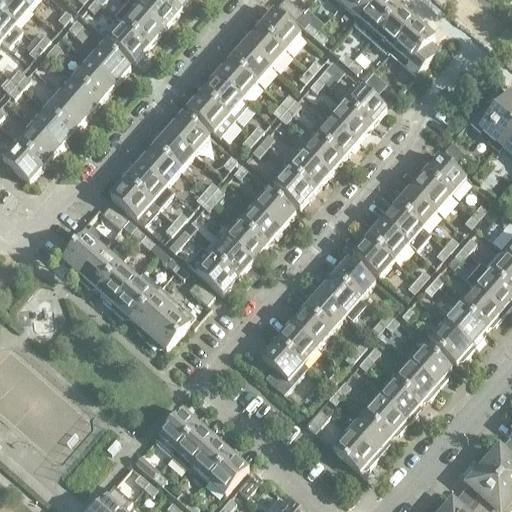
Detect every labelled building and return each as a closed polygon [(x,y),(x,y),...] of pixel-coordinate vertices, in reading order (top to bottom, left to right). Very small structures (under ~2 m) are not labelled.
[(0,0),(0,16),(16,31),(30,14),(14,0),(0,0)] [(14,0),(30,14),(42,0),(14,0)] [(80,0),(77,4),(83,9),(91,0),(80,0)] [(109,0),(99,0),(96,4),(102,9),(110,0),(109,0)] [(157,0),(147,0),(138,12),(164,35),(179,19),(157,0)] [(157,0),(179,19),(193,2),(190,0),(157,0)] [(332,0),(343,9),(350,0),(332,0)] [(350,0),(343,9),(360,24),(380,0),(350,0)] [(354,30),(371,45),(400,12),(393,6),(396,3),(392,0),(380,0),(360,24),(354,30)] [(279,11),(297,27),(304,18),(286,2),(279,11)] [(96,4),(88,13),(94,19),(102,9),(96,4)] [(116,21),(123,28),(150,51),(164,35),(138,12),(130,5),(116,21)] [(388,60),(391,57),(420,24),(410,15),(407,18),(400,12),(371,45),(388,60)] [(0,45),(2,47),(16,31),(0,16),(0,45)] [(58,25),(64,31),(72,22),(66,16),(58,25)] [(274,16),(259,32),(286,56),(301,39),(274,16)] [(408,74),(417,82),(433,63),(424,55),(435,43),(428,36),(430,33),(420,24),(391,57),(409,73),(408,74)] [(77,26),(69,35),(75,40),(83,31),(77,26)] [(123,28),(108,45),(135,68),(150,51),(123,28)] [(304,34),(314,42),(319,36),(310,28),(304,34)] [(259,32),(245,49),(272,72),(286,56),(259,32)] [(314,42),(323,50),(328,44),(319,36),(314,42)] [(37,49),(43,55),(51,46),(45,40),(37,49)] [(29,59),(35,64),(43,55),(37,49),(29,59)] [(104,49),(90,66),(116,90),(131,73),(104,49)] [(245,49),(231,65),(257,88),(272,72),(245,49)] [(56,50),(48,59),(54,64),(62,55),(56,50)] [(339,64),(348,72),(353,66),(344,58),(339,64)] [(48,59),(40,68),(46,73),(54,64),(48,59)] [(231,65),(216,81),(243,105),(257,88),(231,65)] [(90,66),(75,83),(102,106),(116,90),(90,66)] [(308,75),(314,80),(322,71),(316,66),(308,75)] [(348,72),(357,80),(362,74),(353,66),(348,72)] [(11,84),(17,89),(25,80),(19,75),(11,84)] [(299,84),(305,89),(314,80),(308,75),(299,84)] [(326,75),(318,84),(324,90),(332,81),(326,75)] [(25,80),(17,89),(23,95),(31,86),(25,80)] [(216,81),(202,97),(229,121),(243,105),(216,81)] [(75,83),(61,99),(88,122),(102,106),(75,83)] [(3,93),(9,99),(17,89),(11,84),(3,93)] [(318,84),(310,93),(316,99),(324,90),(318,84)] [(9,99),(11,101),(15,104),(23,95),(17,89),(9,99)] [(402,97),(395,90),(386,99),(394,106),(402,97)] [(361,91),(346,108),(373,132),(388,115),(361,91)] [(187,114),(214,138),(221,144),(236,128),(229,121),(202,97),(187,114)] [(61,99),(47,115),(73,139),(88,122),(61,99)] [(281,109),(287,115),(295,105),(289,100),(281,109)] [(491,150),(495,154),(511,134),(511,100),(497,116),(487,107),(469,127),(481,138),(484,134),(496,144),(491,150)] [(295,105),(287,115),(293,120),(302,111),(295,105)] [(346,108),(331,124),(358,148),(373,132),(346,108)] [(273,118),(279,124),(287,115),(281,109),(273,118)] [(47,115),(32,132),(59,155),(73,139),(47,115)] [(279,124),(282,126),(285,129),(293,120),(287,115),(279,124)] [(183,119),(168,136),(195,159),(210,142),(183,119)] [(331,124),(317,141),(344,164),(358,148),(331,124)] [(250,140),(257,145),(265,136),(258,131),(250,140)] [(32,132),(18,148),(45,171),(59,155),(32,132)] [(511,160),(510,163),(511,164),(511,134),(495,154),(499,157),(504,151),(511,158),(511,160)] [(168,136),(154,152),(180,175),(195,159),(168,136)] [(242,149),(248,154),(257,145),(250,140),(242,149)] [(261,149),(267,154),(275,145),(269,140),(261,149)] [(317,141),(303,157),(329,181),(344,164),(317,141)] [(445,156),(458,167),(466,158),(453,147),(445,156)] [(45,171),(18,148),(3,165),(30,188),(45,171)] [(253,158),(259,163),(267,154),(261,149),(253,158)] [(154,152),(139,168),(166,192),(180,175),(154,152)] [(303,157),(288,173),(315,197),(329,181),(303,157)] [(224,170),(230,176),(238,167),(232,161),(224,170)] [(440,161),(425,177),(451,201),(466,184),(440,161)] [(139,168),(125,184),(159,215),(174,198),(166,192),(139,168)] [(242,171),(234,180),(240,185),(248,176),(242,171)] [(288,173),(273,190),(300,214),(315,197),(288,173)] [(425,177),(410,194),(437,217),(451,201),(425,177)] [(110,201),(137,225),(144,231),(159,215),(125,184),(110,201)] [(205,197),(211,202),(219,193),(213,187),(205,197)] [(219,193),(211,202),(217,207),(225,198),(219,193)] [(254,211),(281,235),(296,218),(269,194),(254,211)] [(410,194),(396,210),(423,233),(437,217),(410,194)] [(196,206),(203,211),(211,202),(205,197),(196,206)] [(203,211),(205,213),(209,216),(217,207),(211,202),(203,211)] [(497,211),(505,218),(511,209),(511,208),(505,202),(497,211)] [(111,210),(103,219),(121,235),(129,226),(111,210)] [(396,210),(382,226),(408,250),(423,233),(396,210)] [(240,228),(267,251),(281,235),(254,211),(240,228)] [(473,220),(479,225),(487,216),(481,211),(473,220)] [(182,218),(174,227),(180,232),(188,223),(182,218)] [(465,229),(471,234),(479,225),(473,220),(465,229)] [(490,225),(484,220),(476,230),(482,235),(490,225)] [(382,226),(367,242),(394,266),(408,250),(382,226)] [(166,236),(172,242),(180,232),(174,227),(166,236)] [(192,227),(184,236),(190,242),(199,233),(192,227)] [(226,244),(252,267),(267,251),(240,228),(226,244)] [(67,274),(77,283),(103,253),(109,246),(91,231),(62,264),(70,271),(67,274)] [(132,239),(141,247),(146,241),(137,233),(132,239)] [(184,236),(176,246),(182,251),(190,242),(184,236)] [(146,241),(141,247),(150,255),(155,249),(146,241)] [(353,259),(379,283),(394,266),(367,242),(353,259)] [(511,242),(501,255),(505,259),(511,264),(511,242)] [(453,243),(445,252),(451,258),(459,249),(453,243)] [(211,260),(238,284),(252,267),(226,244),(211,260)] [(471,244),(463,253),(469,258),(477,249),(471,244)] [(187,269),(223,300),(238,284),(211,260),(202,252),(187,269)] [(437,262),(443,267),(451,258),(445,252),(437,262)] [(90,289),(97,295),(120,268),(103,253),(77,283),(88,292),(90,289)] [(463,253),(455,262),(461,267),(469,258),(463,253)] [(511,264),(505,259),(490,276),(511,295),(511,264)] [(166,269),(175,277),(180,271),(171,263),(166,269)] [(348,264),(333,281),(360,304),(375,287),(348,264)] [(101,304),(112,313),(137,283),(120,268),(97,295),(104,301),(101,304)] [(180,271),(175,277),(184,285),(189,279),(180,271)] [(416,285),(422,290),(430,281),(424,276),(416,285)] [(511,295),(490,276),(475,293),(505,319),(511,310),(511,307),(511,305),(511,295)] [(124,319),(131,325),(160,292),(143,277),(137,283),(112,313),(122,322),(124,319)] [(441,278),(433,287),(439,292),(447,283),(441,278)] [(333,281),(319,297),(346,321),(352,326),(366,310),(360,304),(333,281)] [(408,294),(414,299),(422,290),(416,285),(408,294)] [(215,302),(197,286),(189,295),(207,311),(215,302)] [(433,287),(425,296),(431,301),(439,292),(433,287)] [(136,334),(146,343),(177,307),(160,292),(131,325),(138,331),(136,334)] [(460,310),(487,334),(493,327),(496,329),(505,319),(475,293),(460,310)] [(319,297),(305,313),(331,337),(346,321),(319,297)] [(177,307),(146,343),(156,352),(158,349),(166,356),(195,323),(177,307)] [(445,327),(474,353),(483,343),(481,341),(487,334),(460,310),(445,327)] [(305,313),(290,330),(317,353),(331,337),(305,313)] [(402,322),(408,327),(416,318),(410,313),(402,322)] [(388,317),(380,327),(386,332),(393,322),(388,317)] [(393,322),(386,332),(392,337),(400,328),(393,322)] [(372,336),(378,341),(386,332),(380,327),(372,336)] [(429,345),(456,369),(463,361),(465,364),(474,353),(445,327),(429,345)] [(290,330),(276,346),(302,370),(317,353),(290,330)] [(265,383),(283,400),(307,374),(302,370),(276,346),(261,362),(274,374),(265,383)] [(354,356),(360,361),(368,352),(362,347),(354,356)] [(409,368),(439,394),(448,384),(445,381),(452,373),(425,350),(409,368)] [(367,362),(374,367),(381,358),(375,352),(367,362)] [(346,365),(352,371),(360,361),(354,356),(346,365)] [(359,371),(366,376),(374,367),(367,362),(359,371)] [(394,385),(421,408),(427,402),(430,404),(439,394),(409,368),(394,385)] [(325,388),(331,394),(339,385),(333,380),(325,388)] [(320,385),(314,392),(318,395),(319,395),(324,389),(320,385)] [(379,402),(408,428),(417,418),(415,415),(421,408),(394,385),(379,402)] [(345,387),(337,396),(343,401),(351,392),(345,387)] [(337,396),(329,405),(335,411),(343,401),(337,396)] [(364,419),(391,443),(397,436),(399,438),(408,428),(379,402),(364,419)] [(307,431),(316,439),(331,421),(322,413),(307,431)] [(155,447),(172,462),(200,430),(183,415),(155,447)] [(349,436),(378,462),(387,452),(385,450),(391,443),(364,419),(349,436)] [(188,476),(192,471),(216,444),(200,430),(172,462),(188,476)] [(333,454),(360,478),(366,470),(369,472),(378,462),(349,436),(333,454)] [(192,471),(209,485),(232,459),(216,444),(192,471)] [(108,456),(111,459),(112,459),(120,450),(121,450),(120,449),(117,446),(116,445),(108,455),(107,456),(108,456)] [(484,470),(511,495),(511,463),(500,452),(484,470)] [(209,485),(226,500),(249,473),(232,459),(209,485)] [(136,468),(154,483),(159,478),(141,462),(136,468)] [(476,511),(477,511),(511,511),(511,495),(484,470),(468,488),(484,502),(476,511)] [(154,483),(163,492),(168,486),(159,478),(154,483)] [(254,478),(238,496),(247,504),(263,486),(254,478)] [(135,486),(144,494),(150,488),(140,480),(135,486)] [(150,488),(144,494),(153,502),(159,496),(150,488)] [(97,511),(127,511),(132,507),(115,492),(97,511)] [(177,504),(185,511),(191,506),(182,498),(177,504)]
